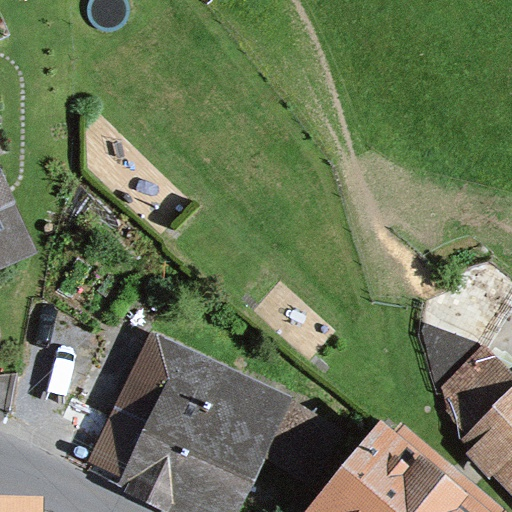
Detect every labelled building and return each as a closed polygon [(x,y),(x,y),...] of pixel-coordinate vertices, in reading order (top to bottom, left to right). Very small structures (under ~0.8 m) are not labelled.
[(0,254),(14,249),(0,218),(0,254)] [(161,431),(157,440),(232,475),(267,402),(220,379),(216,389),(154,359),(127,415),(161,431)] [(511,394),(474,359),(436,402),(451,425),(511,485),(511,394)] [(98,435),(108,415),(71,397),(62,417),(98,435)] [(198,511),(213,511),(232,475),(157,440),(161,431),(127,415),(113,443),(109,440),(98,463),(198,511)] [(493,511),(397,432),(331,511),(493,511)]
